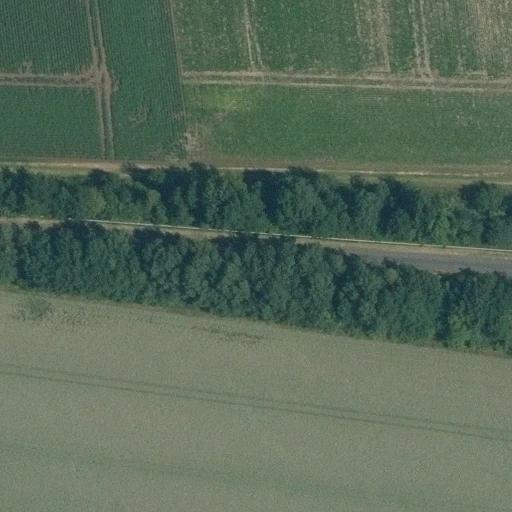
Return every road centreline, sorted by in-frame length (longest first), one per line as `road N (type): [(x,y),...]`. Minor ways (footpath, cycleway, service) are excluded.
road 1 (unclassified): [(511,272),(0,230)]
road 2 (track): [(0,168),(511,180)]
